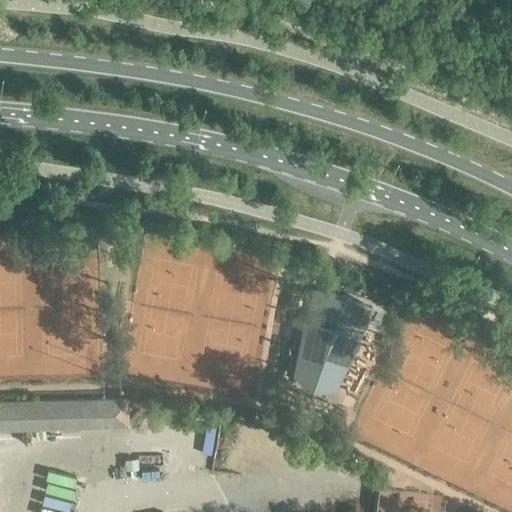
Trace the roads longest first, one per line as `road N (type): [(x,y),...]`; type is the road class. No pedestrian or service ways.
road 1 (primary): [(511,189),(355,125),(214,86),(0,55)]
road 2 (primary): [(0,113),(239,150),(474,233)]
